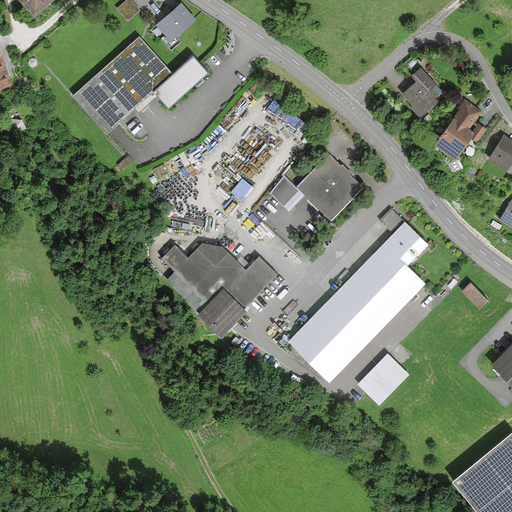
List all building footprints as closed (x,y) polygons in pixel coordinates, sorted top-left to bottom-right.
[(16,0),(35,22),(59,0),(16,0)] [(141,11),(130,0),(127,0),(117,9),(128,22),(141,11)] [(197,17),(181,0),(180,0),(170,10),(156,22),(167,34),(165,36),(169,41),(197,17)] [(140,34),(74,93),(108,130),(155,88),(169,103),(208,68),(193,52),(173,70),(140,34)] [(0,83),(12,79),(0,44),(0,83)] [(421,65),(412,73),(416,78),(408,84),(402,90),(413,103),(410,106),(419,116),(433,104),(433,105),(442,97),(432,86),(437,82),(421,65)] [(280,98),(273,105),(298,129),(305,122),(280,98)] [(482,111),(465,98),(461,104),(462,105),(434,142),(455,158),(472,135),(475,131),(473,129),(477,123),(474,121),(482,111)] [(479,121),(477,123),(473,129),(475,131),(472,135),(478,140),(487,128),(479,121)] [(511,137),(510,136),(504,132),(488,157),(507,169),(511,161),(511,137)] [(341,164),(328,151),(297,184),(331,217),(362,185),(351,173),(345,167),(341,164)] [(343,162),(341,164),(345,167),(351,173),(353,172),(343,162)] [(299,188),(284,174),(270,191),(284,203),(299,188)] [(232,192),(244,201),(257,186),(244,177),(232,192)] [(511,196),(499,217),(511,225),(511,196)] [(405,219),(384,241),(408,263),(429,241),(405,219)] [(175,242),(162,256),(208,301),(198,311),(221,334),(247,307),(245,305),(277,272),(260,254),(246,267),(222,243),(202,241),(189,254),(175,242)] [(408,263),(384,241),(289,338),(329,377),(426,280),(408,263)] [(482,306),(492,296),(473,279),(464,290),(482,306)] [(511,340),(492,361),(511,381),(511,340)] [(410,373),(388,351),(357,381),(379,403),(410,373)] [(511,511),(511,427),(452,476),(482,511),(511,511)]
